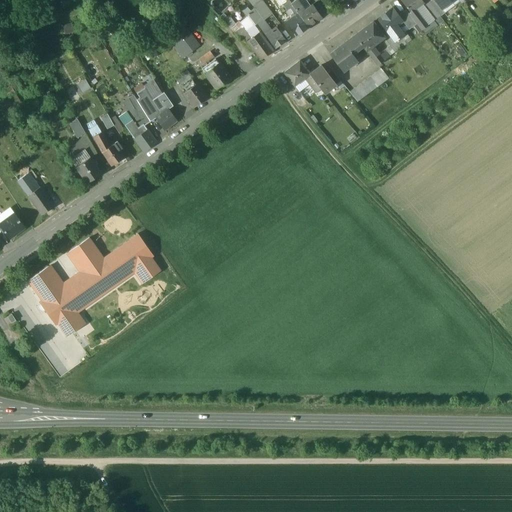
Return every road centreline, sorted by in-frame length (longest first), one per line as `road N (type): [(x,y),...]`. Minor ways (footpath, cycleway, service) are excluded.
road 1 (track): [(0,463),(511,461)]
road 2 (secondary): [(367,0),(0,268)]
road 3 (primary): [(59,418),(511,426)]
road 4 (track): [(511,346),(343,164),(283,93),(274,66)]
